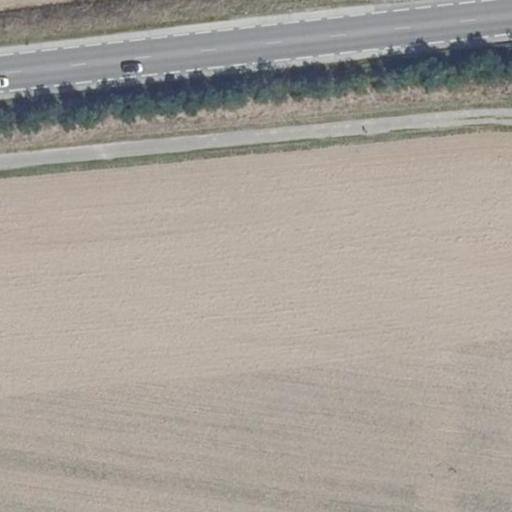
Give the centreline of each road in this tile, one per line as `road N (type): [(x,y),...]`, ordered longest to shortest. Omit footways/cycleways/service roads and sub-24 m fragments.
road 1 (primary): [(511,13),(0,72)]
road 2 (track): [(511,116),(0,152)]
